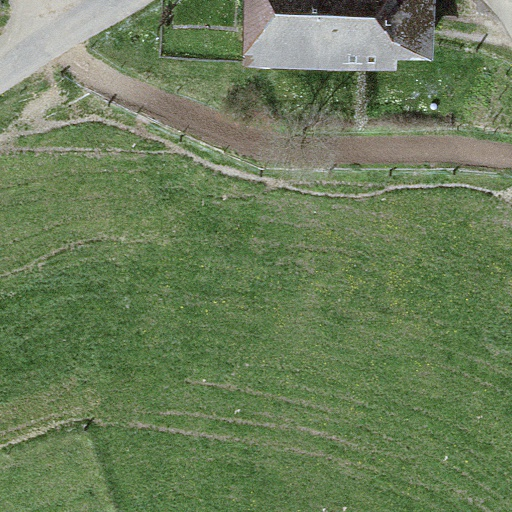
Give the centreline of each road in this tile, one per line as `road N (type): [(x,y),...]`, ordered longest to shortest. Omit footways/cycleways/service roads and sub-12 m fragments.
road 1 (track): [(511,152),(236,136),(121,90),(49,42),(23,0)]
road 2 (unclassified): [(111,0),(0,75)]
